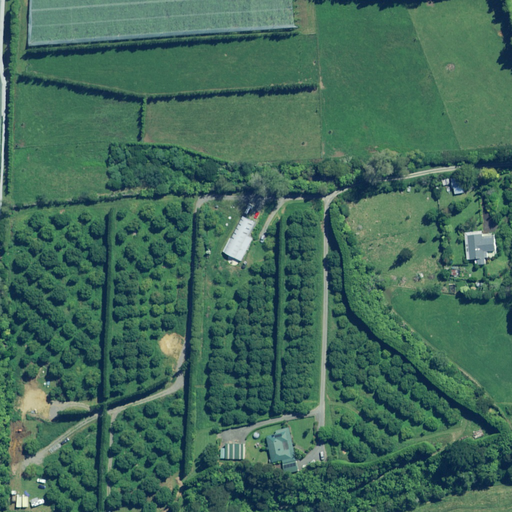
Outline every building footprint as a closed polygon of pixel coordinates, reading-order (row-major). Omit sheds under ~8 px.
[(462,177),(451,179),(452,189),(453,189),(454,194),(464,193),(462,177)] [(503,186),(503,178),(495,178),(495,186),(503,186)] [(254,223),(242,217),(223,253),(239,261),(251,239),(247,236),(254,223)] [(482,237),(481,232),(464,233),(467,260),(477,259),(477,265),(485,264),(485,258),(486,258),(486,252),(494,251),(493,236),(482,237)] [(297,470),(288,428),(274,431),(274,434),(265,436),(271,461),(281,459),(284,473),(297,470)]
